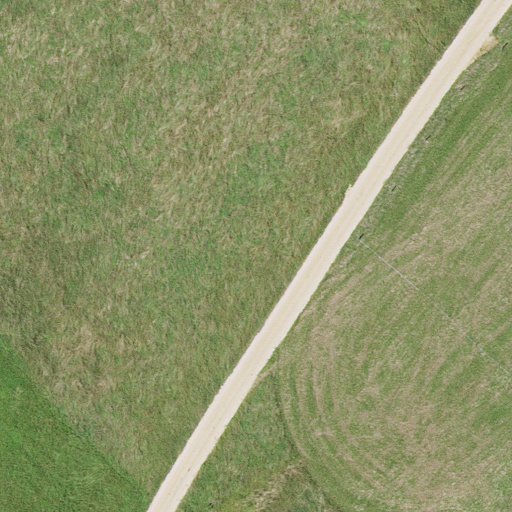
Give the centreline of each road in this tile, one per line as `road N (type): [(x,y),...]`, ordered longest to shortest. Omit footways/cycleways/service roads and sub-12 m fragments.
road 1 (track): [(156,511),(428,87),(501,0)]
road 2 (track): [(229,511),(309,444),(425,419),(506,424)]
